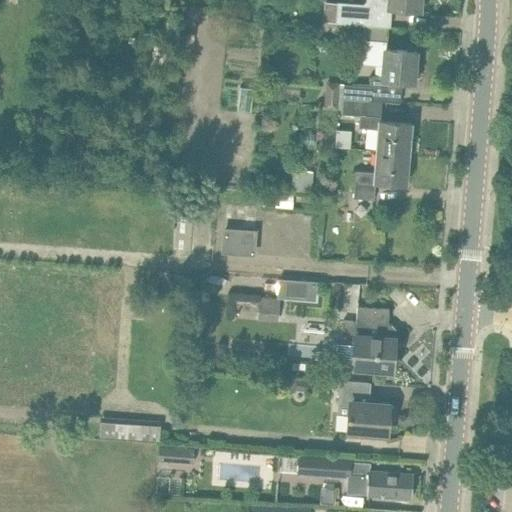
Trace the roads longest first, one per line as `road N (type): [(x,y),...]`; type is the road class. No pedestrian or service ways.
road 1 (secondary): [(464,310),(488,0)]
road 2 (secondary): [(448,511),(464,310)]
